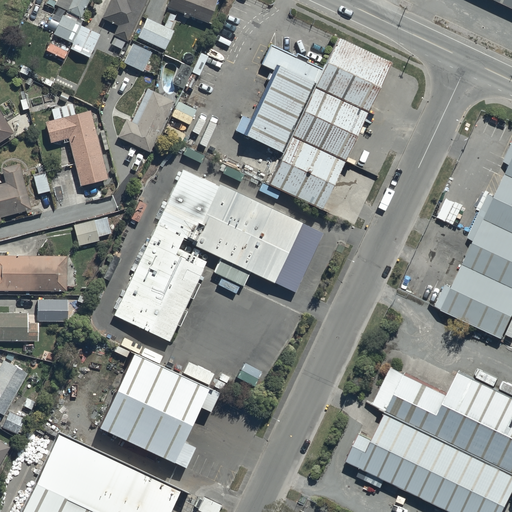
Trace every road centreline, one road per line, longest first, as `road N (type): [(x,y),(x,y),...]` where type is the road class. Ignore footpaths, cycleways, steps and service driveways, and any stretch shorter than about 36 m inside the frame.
road 1 (unclassified): [(468,60),(254,511)]
road 2 (tertiary): [(340,0),(468,60)]
